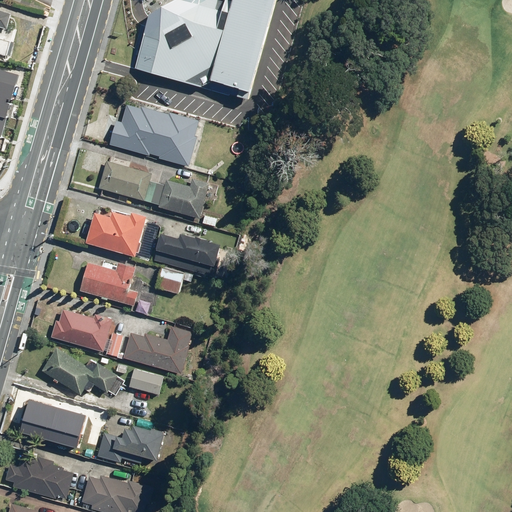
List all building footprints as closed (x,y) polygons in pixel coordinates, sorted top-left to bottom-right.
[(133,69),(249,100),(274,0),(208,0),(199,5),(180,0),(172,0),(147,13),(133,69)] [(10,15),(0,12),(0,29),(6,31),(10,15)] [(0,138),(19,76),(0,70),(0,138)] [(121,114),(113,141),(215,171),(217,168),(222,169),(224,163),(216,161),(224,136),(206,131),(204,138),(121,114)] [(108,161),(100,188),(153,203),(159,184),(151,181),(153,174),(108,161)] [(166,186),(159,184),(153,203),(160,205),(159,207),(201,219),(211,183),(193,178),(191,186),(168,180),(166,186)] [(110,220),(93,215),(84,247),(133,261),(145,219),(130,215),(129,219),(111,215),(110,220)] [(160,237),(155,253),(212,269),(219,248),(180,237),(179,242),(160,237)] [(85,263),(78,292),(135,307),(134,313),(147,316),(154,292),(142,289),(143,283),(132,280),(135,268),(117,264),(115,271),(85,263)] [(183,276),(161,270),(156,289),(178,295),(183,276)] [(55,324),(51,339),(117,358),(123,337),(108,333),(111,321),(93,316),(92,320),(63,312),(59,325),(55,324)] [(130,334),(123,360),(181,375),(192,335),(172,329),(168,341),(144,334),(143,338),(130,334)] [(56,349),(41,372),(79,396),(83,391),(88,394),(93,386),(105,394),(107,391),(115,396),(123,382),(89,361),(86,367),(56,349)] [(164,377),(133,368),(128,389),(158,397),(164,377)] [(92,420),(57,411),(53,426),(60,428),(57,441),(95,450),(103,418),(93,416),(92,420)] [(110,461),(113,452),(155,464),(163,435),(133,427),(131,433),(122,431),(120,438),(103,433),(97,457),(110,461)] [(20,481),(19,485),(61,496),(61,493),(71,495),(78,468),(59,463),(60,459),(41,455),(40,459),(30,457),(28,466),(15,463),(12,478),(20,481)] [(133,481),(93,474),(88,499),(97,501),(96,508),(118,511),(129,511),(131,506),(141,508),(146,479),(134,477),(133,481)] [(16,501),(12,511),(39,511),(40,507),(16,501)]
